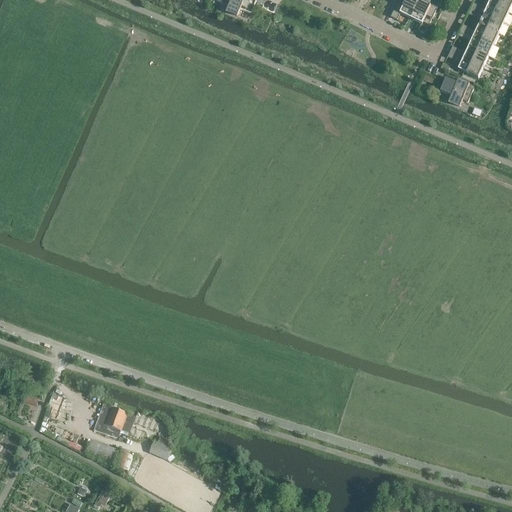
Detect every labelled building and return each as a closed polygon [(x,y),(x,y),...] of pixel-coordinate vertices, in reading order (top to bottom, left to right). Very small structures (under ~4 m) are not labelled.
[(237,16),(238,17),(240,11),(251,15),(257,2),(251,0),(215,0),(215,1),(229,6),(227,12),(227,13),(228,12),(237,16)] [(401,15),(411,20),(420,2),(415,0),(399,0),(391,18),(397,21),(401,15)] [(511,2),(507,0),(491,0),(489,5),(509,14),(511,7),(511,2)] [(420,2),(411,20),(422,25),(418,32),(425,35),(438,9),(430,5),(429,6),(420,2)] [(482,8),(479,14),(504,25),(509,14),(489,5),(486,10),(482,8)] [(479,14),(477,19),(481,21),(479,27),(499,36),(504,25),(479,14)] [(467,35),(470,28),(463,26),(460,33),(467,35)] [(472,30),(469,35),(494,47),(499,36),(479,27),(476,32),(472,30)] [(469,35),(467,41),(471,43),(469,48),(489,58),(494,60),(499,49),(494,47),(469,35)] [(462,52),(459,57),(484,69),(489,58),(469,48),(466,54),(462,52)] [(459,57),(456,62),(456,63),(461,65),(458,71),(479,80),(484,69),(459,57)] [(436,80),(424,75),(422,81),(433,85),(436,80)] [(460,107),(459,107),(460,107),(463,101),(468,104),(474,91),(468,88),(470,85),(459,80),(457,84),(446,79),(441,92),(452,97),(449,103),(450,103),(460,107)] [(22,402),(37,407),(39,399),(24,394),(22,402)] [(127,414),(112,408),(104,405),(100,415),(94,431),(117,440),(121,431),(129,434),(136,417),(127,414)] [(160,438),(157,443),(155,442),(149,454),(167,462),(174,445),(160,438)] [(119,451),(91,441),(85,455),(113,466),(119,451)] [(120,452),(112,470),(127,476),(134,457),(120,452)] [(106,506),(113,493),(105,490),(99,502),(106,506)] [(66,511),(77,511),(80,508),(71,503),(67,511),(66,511)]
